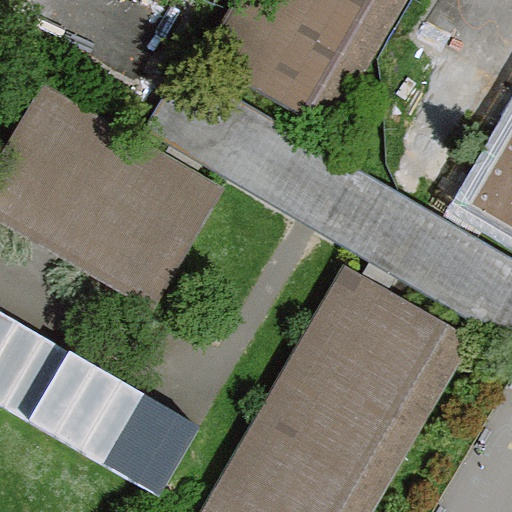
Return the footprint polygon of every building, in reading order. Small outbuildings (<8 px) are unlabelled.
[(243,0),(205,67),(310,127),(382,0),(243,0)] [(362,281),(389,297),(398,281),(511,347),(511,263),(183,72),(166,101),(147,135),(371,265),(362,281)] [(0,223),(150,312),(217,198),(46,99),(0,176),(0,223)] [(356,511),(460,339),(389,297),(362,281),(351,274),(209,511),(356,511)] [(0,389),(178,479),(215,404),(0,296),(0,389)]
